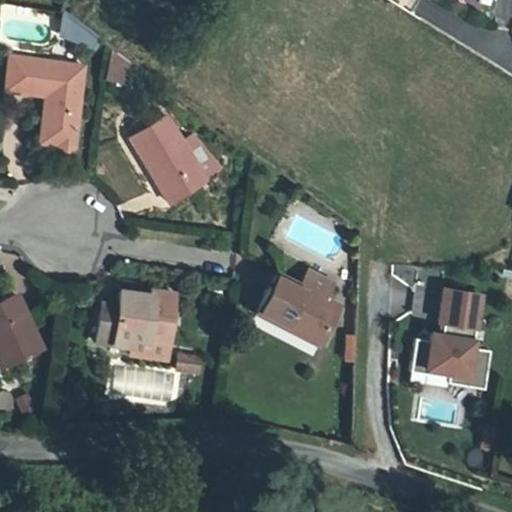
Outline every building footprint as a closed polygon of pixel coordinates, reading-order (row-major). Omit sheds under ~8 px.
[(142,73),(113,52),(109,84),(131,94),(142,73)] [(79,74),(3,63),(0,81),(0,97),(40,104),(33,147),(50,149),(48,160),(67,162),(79,74)] [(203,179),(166,118),(133,141),(172,202),(203,179)] [(260,309),(291,326),(295,317),(324,333),(339,304),(323,295),(332,280),(309,268),(301,284),(278,272),(260,309)] [(443,387),(480,393),(486,355),(468,352),(477,299),(439,293),(432,339),(426,338),(425,345),(410,342),(404,375),(420,378),(420,373),(444,377),(443,387)] [(126,318),(107,317),(105,346),(140,350),(141,342),(172,344),(174,296),(152,294),(152,300),(128,299),(126,318)] [(17,295),(0,300),(0,362),(38,347),(17,295)] [(318,342),(324,333),(295,317),(291,326),(318,342)] [(355,360),(354,333),(344,334),(345,360),(355,360)] [(175,370),(200,372),(201,355),(176,353),(175,370)] [(478,449),(491,451),(496,426),(483,424),(478,449)]
